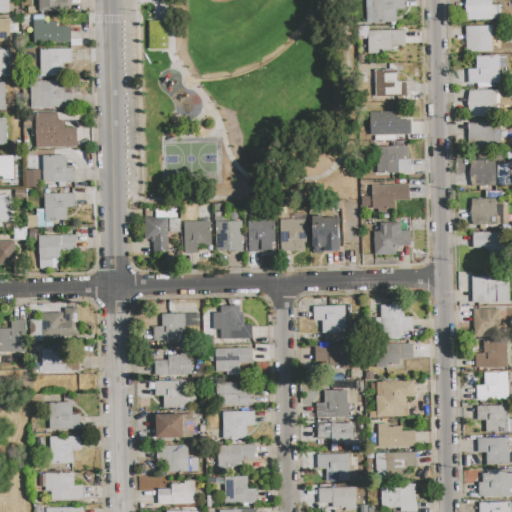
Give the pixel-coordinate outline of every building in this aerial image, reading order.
[(0,0),(9,0),(9,13),(0,13),(0,0)] [(70,0),(71,12),(38,12),(38,0),(70,0)] [(366,0),(405,0),(405,10),(397,10),(397,23),(367,24),(366,0)] [(466,0),(491,0),(491,5),(500,5),(501,19),(492,19),(492,20),(467,21),(465,6),(466,0)] [(0,19),(9,19),(10,42),(0,42),(0,19)] [(70,43),(33,43),(33,20),(44,20),(44,23),(57,23),(57,27),(70,27),(70,43)] [(167,21),(167,50),(149,50),(148,22),(167,21)] [(492,26),(493,52),(466,53),(465,27),(492,26)] [(405,30),(405,46),(392,46),(392,51),(379,51),(379,54),(369,55),(368,31),(405,30)] [(71,49),(71,64),(63,64),(64,77),(40,77),(40,49),(71,49)] [(0,50),(5,50),(5,51),(12,51),(12,80),(0,80),(0,50)] [(499,56),(500,87),(477,88),(477,84),(468,84),(468,69),(476,69),(476,57),(499,56)] [(398,70),(398,82),(406,82),(407,97),(375,97),(375,70),(398,70)] [(32,108),(31,82),(67,81),(68,88),(64,88),(64,93),(72,93),(73,107),(32,108)] [(492,90),(494,117),(468,118),(467,91),(492,90)] [(370,113),(397,112),(397,116),(400,116),(400,121),(411,120),(411,141),(370,142),(370,113)] [(35,113),(57,113),(57,120),(65,120),(65,128),(76,128),(77,147),(36,149),(35,113)] [(468,123),(501,123),(501,145),(485,145),(485,150),(468,151),(468,123)] [(376,148),(408,147),(408,159),(411,159),(411,173),(376,173),(376,148)] [(0,156),(12,156),(13,179),(0,179),(0,156)] [(42,156),(66,156),(66,168),(75,168),(75,182),(43,183),(42,156)] [(470,161),(496,161),(496,187),(470,187),(470,161)] [(497,164),(510,164),(510,186),(497,186),(497,164)] [(26,170),(25,187),(38,187),(39,170),(26,170)] [(372,185),(409,185),(410,200),(393,201),(393,209),(386,209),(386,213),(378,213),(378,209),(373,209),(372,185)] [(44,195),(74,193),(75,208),(67,209),(67,221),(44,222),(44,195)] [(0,195),(8,195),(9,222),(0,222),(0,195)] [(470,199),(502,199),(502,205),(507,205),(507,225),(470,225),(470,199)] [(312,216),(338,216),(339,251),(322,251),(322,253),(313,253),(312,216)] [(144,218),(167,218),(168,255),(154,256),(153,243),(152,243),(151,240),(145,240),(144,218)] [(180,232),(169,233),(168,220),(180,219),(180,232)] [(280,220),(307,219),(308,242),(305,242),(305,251),(281,251),(280,220)] [(274,220),(275,253),(248,254),(247,221),(274,220)] [(242,221),(243,253),(228,253),(228,251),(216,251),(215,222),(242,221)] [(210,222),(210,245),(200,246),(200,254),(185,255),(184,223),(210,222)] [(410,232),(410,246),(398,246),(398,248),(396,248),(396,256),(374,256),(374,232),(380,232),(379,223),(400,223),(400,232),(410,232)] [(473,233),(501,233),(501,243),(509,243),(509,256),(488,256),(488,251),(486,251),(486,248),(473,248),(473,233)] [(39,236),(77,235),(78,251),(60,252),(61,259),(40,260),(39,236)] [(0,241),(14,241),(14,266),(0,266),(0,241)] [(472,277),(508,276),(509,302),(472,303),(472,277)] [(380,306),(404,305),(404,318),(413,317),(413,332),(400,332),(401,339),(381,340),(380,306)] [(213,313),(220,313),(220,306),(240,306),(240,313),(243,313),(243,325),(252,325),(252,339),(220,340),(220,330),(213,330),(213,313)] [(313,307),(345,306),(346,341),(324,342),(324,333),(322,333),(322,321),(313,321),(313,307)] [(78,309),(78,337),(42,338),(42,313),(63,312),(63,319),(65,319),(65,309),(78,309)] [(473,309),(507,309),(507,337),(473,338),(473,309)] [(161,314),(184,314),(184,341),(153,341),(153,327),(161,327),(161,314)] [(25,320),(26,355),(0,355),(0,329),(11,329),(11,321),(25,320)] [(483,341),(507,341),(507,368),(475,368),(475,354),(483,354),(483,341)] [(412,344),(413,360),(399,360),(399,365),(387,365),(387,369),(373,369),(373,346),(412,344)] [(329,346),(353,346),(352,371),(342,370),(342,366),(328,366),(329,346)] [(315,347),(327,347),(327,362),(315,362),(315,347)] [(215,349),(252,348),(252,364),(239,364),(239,374),(215,375),(215,349)] [(42,349),(52,349),(52,352),(63,352),(63,361),(79,361),(79,373),(42,374),(42,349)] [(192,378),(154,379),(154,361),(168,360),(168,356),(180,355),(180,353),(191,352),(192,378)] [(484,373),(504,373),(504,400),(476,400),(476,386),(484,386),(484,373)] [(154,382),(195,381),(196,408),(163,409),(163,396),(154,396),(154,382)] [(414,381),(415,397),(405,397),(406,409),(405,409),(405,417),(377,418),(376,397),(383,397),(383,382),(414,381)] [(216,406),(215,382),(237,382),(237,391),(254,390),(254,406),(216,406)] [(324,390),(348,390),(348,418),(316,418),(316,403),(324,403),(324,390)] [(48,403),(72,403),(72,415),(81,415),(81,430),(48,430),(48,403)] [(477,407),(508,406),(509,433),(486,433),(485,420),(477,421),(477,407)] [(223,412),(254,412),(255,426),(247,426),(247,439),(225,439),(225,434),(223,434),(223,412)] [(155,414),(193,414),(193,438),(156,439),(155,414)] [(317,424),(355,423),(355,447),(327,447),(327,442),(317,442),(317,424)] [(378,448),(378,424),(388,424),(388,427),(401,427),(401,432),(415,431),(415,448),(378,448)] [(50,437),(81,437),(81,451),(73,451),(73,464),(50,464),(50,437)] [(509,438),(510,466),(486,466),(486,453),(477,453),(477,438),(509,438)] [(255,445),(255,461),(242,461),(242,469),(218,469),(218,445),(255,445)] [(156,446),(188,446),(188,458),(198,458),(198,473),(164,473),(164,461),(157,461),(156,446)] [(376,454),(415,453),(415,467),(408,467),(408,480),(376,481),(376,454)] [(317,455),(348,454),(349,482),(326,483),(326,470),(317,470),(317,455)] [(511,497),(478,497),(478,483),(482,483),(482,474),(486,474),(486,470),(507,470),(507,469),(511,469),(511,497)] [(45,474),(74,474),(74,486),(83,486),(83,501),(51,502),(51,492),(45,492),(45,474)] [(257,504),(225,505),(224,477),(248,477),(248,489),(256,489),(257,504)] [(158,505),(158,489),(170,489),(170,480),(196,479),(196,504),(158,505)] [(381,486),(389,486),(389,484),(415,484),(415,511),(400,511),(400,509),(381,509),(381,486)] [(318,489),(356,488),(356,509),(332,509),(332,504),(319,505),(318,489)] [(479,511),(479,503),(510,503),(510,511),(479,511)]
